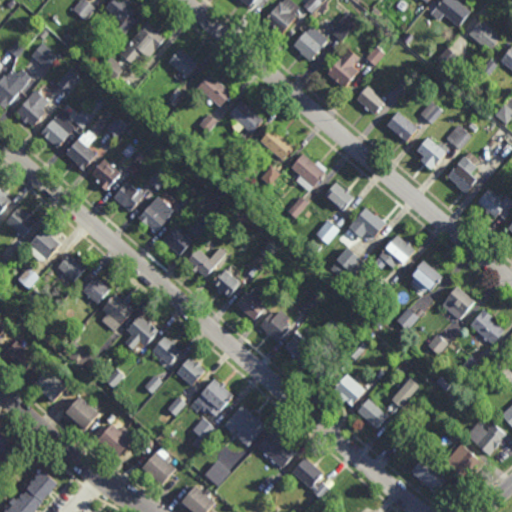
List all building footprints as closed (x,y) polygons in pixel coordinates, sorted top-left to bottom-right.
[(85,0),(96,8),(87,20),(73,9),(79,0),(85,0)] [(113,0),(115,0),(121,4),(123,0),(128,0),(131,2),(127,7),(132,11),(124,22),(107,9),(113,0)] [(268,0),(258,12),(243,0),(268,0)] [(282,32),(294,19),(288,14),(296,5),(289,0),(283,0),(267,19),(282,32)] [(320,0),(319,2),(320,3),(311,13),(310,12),(303,6),(303,5),(306,2),(307,0),(320,0)] [(443,0),(455,0),(470,12),(458,26),(436,9),(443,0)] [(377,15),(371,10),(374,6),(380,11),(377,15)] [(341,41),(330,31),(347,12),(351,16),(346,21),(353,28),(341,41)] [(480,21),(501,38),(490,51),(470,34),(480,21)] [(147,23),(168,39),(150,63),(141,57),(134,67),(128,63),(115,79),(103,70),(111,60),(116,64),(147,23)] [(312,60),(328,42),(310,27),(294,45),(312,60)] [(44,39),(39,36),(46,28),(50,32),(44,39)] [(17,57),(9,50),(18,40),(26,47),(17,57)] [(47,68),(32,55),(43,42),(58,55),(47,68)] [(375,65),(366,57),(376,45),(386,53),(375,65)] [(442,70),(434,62),(447,47),(456,55),(455,55),(442,70)] [(511,48),(511,70),(501,62),(511,48)] [(348,86),(358,72),(352,67),(359,58),(351,52),(342,63),(338,60),(326,76),(332,80),(335,76),(348,86)] [(178,53),(196,66),(186,80),(168,67),(178,53)] [(497,63),(489,60),(483,72),(492,75),(497,63)] [(0,97),(9,106),(32,79),(21,69),(16,75),(12,71),(5,79),(3,78),(0,81),(0,97)] [(83,78),(70,69),(58,84),(70,94),(83,78)] [(209,76),(232,95),(220,108),(198,90),(209,76)] [(401,98),(392,90),(402,78),(411,85),(401,98)] [(375,117),(386,103),(367,87),(355,100),(375,117)] [(62,104),(55,99),(63,88),(70,94),(62,104)] [(176,104),(174,105),(171,103),(173,100),(169,97),(177,88),(185,95),(176,104)] [(35,91),(49,104),(42,112),(46,115),(34,129),(16,114),(35,91)] [(83,128),(73,120),(84,108),(86,111),(98,97),(105,103),(83,128)] [(432,123),(431,123),(421,113),(420,113),(431,100),(443,110),(432,123)] [(511,116),(507,123),(496,114),(504,103),(505,104),(511,109),(511,116)] [(241,104),(263,122),(253,135),(231,117),(241,104)] [(59,150),(76,130),(67,122),(71,117),(63,110),(41,136),(59,150)] [(405,144),(417,129),(396,112),(384,128),(405,144)] [(209,133),(200,125),(209,114),(218,122),(209,133)] [(118,138),(107,129),(118,117),(128,126),(118,138)] [(474,132),(468,127),(472,122),(478,127),(474,132)] [(460,149),(453,142),(447,137),(458,124),(472,136),(460,149)] [(272,130),(294,149),(281,164),(259,144),(272,130)] [(83,171),(97,157),(88,148),(96,138),(89,131),(66,155),(83,171)] [(511,153),(506,160),(504,159),(493,149),(507,133),(511,137),(511,153)] [(431,174),(450,151),(442,144),(438,149),(426,139),(416,152),(425,159),(420,165),(431,174)] [(236,163),(230,157),(240,146),(246,153),(236,163)] [(134,168),(128,163),(138,152),(144,157),(134,168)] [(302,158),(314,167),(318,162),(329,172),(310,196),(297,185),(302,179),(292,170),(302,158)] [(105,162),(121,176),(107,193),(102,189),(105,185),(93,175),(105,162)] [(270,186),(261,178),(272,166),(281,175),(270,186)] [(464,195),(475,182),(459,167),(447,179),(464,195)] [(159,190),(149,182),(160,169),(170,177),(159,190)] [(342,212),(353,200),(335,185),(324,198),(342,212)] [(126,186),(141,200),(129,213),(114,199),(126,186)] [(195,198),(188,192),(193,187),(199,193),(195,198)] [(505,205),(494,217),(478,202),(489,190),(505,205)] [(0,193),(11,203),(0,214),(0,193)] [(181,212),(175,207),(184,197),(190,202),(181,212)] [(309,204),(296,218),(288,211),(302,197),(309,204)] [(157,236),(175,215),(157,198),(139,219),(157,236)] [(238,216),(234,212),(238,208),(242,212),(238,216)] [(18,209),(35,224),(24,238),(6,223),(18,209)] [(364,209),(386,226),(375,241),(366,234),(362,240),(349,230),(364,209)] [(205,234),(197,226),(207,215),(216,223),(205,234)] [(328,244),(317,234),(329,221),(340,231),(328,244)] [(175,227),(192,241),(180,256),(163,242),(175,227)] [(42,230),(59,244),(47,259),(30,244),(42,230)] [(396,238),(413,252),(402,266),(398,263),(393,270),(379,259),(396,238)] [(260,272),(245,259),(256,247),(271,260),(260,272)] [(349,270),(337,260),(347,247),(348,248),(360,258),(351,269),(349,270)] [(207,280),(216,270),(214,268),(225,255),(220,250),(208,262),(198,253),(188,263),(207,280)] [(298,259),(295,256),(300,251),(303,255),(298,259)] [(0,270),(0,254),(8,261),(0,270)] [(68,255),(85,269),(74,282),(57,268),(68,255)] [(339,276),(331,268),(337,262),(345,270),(339,276)] [(422,263),(443,279),(430,297),(409,282),(422,263)] [(28,290),(18,281),(29,269),(39,278),(28,290)] [(212,284),(224,271),(239,284),(228,298),(212,284)] [(95,277),(110,289),(97,303),(83,291),(95,277)] [(44,297),(39,293),(33,300),(27,295),(41,279),(51,289),(44,297)] [(380,304),(370,294),(380,282),(382,284),(390,291),(391,292),(380,304)] [(234,305),(252,286),(266,299),(260,305),(263,308),(250,321),(234,305)] [(455,289),(474,304),(460,322),(441,308),(455,289)] [(307,316),(302,312),(299,310),(313,294),(321,301),(307,316)] [(114,295),(132,311),(114,331),(103,321),(108,315),(102,310),(114,295)] [(406,331),(396,321),(408,308),(417,299),(419,300),(422,303),(413,313),(418,317),(419,318),(406,331)] [(260,326),(275,311),(293,330),(278,345),(260,326)] [(482,311),(490,318),(488,321),(504,333),(493,347),(468,328),(482,311)] [(138,316),(157,332),(144,348),(139,343),(132,351),(127,347),(134,338),(126,330),(138,316)] [(330,339),(321,332),(332,320),(340,328),(330,339)] [(438,355),(428,346),(437,335),(438,335),(448,343),(447,344),(438,355)] [(297,336),(314,351),(302,365),(285,349),(297,336)] [(165,337),(181,351),(168,366),(152,352),(165,337)] [(74,363),(63,352),(73,341),(84,351),(74,363)] [(355,360),(348,354),(360,341),(367,347),(355,360)] [(22,348),(26,344),(31,348),(28,352),(36,359),(21,376),(1,359),(15,342),(22,348)] [(495,375),(485,365),(494,355),(504,364),(495,375)] [(320,356),(336,371),(322,385),(306,370),(320,356)] [(482,367),(473,377),(462,367),(471,357),(472,358),(481,366),(482,367)] [(190,359),(205,372),(192,387),(177,374),(190,359)] [(114,388),(106,382),(117,369),(125,376),(114,388)] [(379,379),(375,376),(380,369),(384,373),(379,379)] [(56,377),(60,372),(64,377),(60,381),(68,388),(53,405),(33,386),(48,370),(56,377)] [(152,394),(145,387),(155,376),(162,382),(152,394)] [(343,376),(362,391),(350,406),(332,391),(343,376)] [(420,387),(411,378),(392,400),(401,408),(420,387)] [(213,379),(232,396),(214,416),(195,399),(213,379)] [(177,416),(169,409),(179,397),(187,404),(177,416)] [(464,405),(461,402),(466,397),(469,400),(464,405)] [(87,405),(91,400),(95,404),(91,408),(100,416),(85,433),(65,415),(80,398),(87,405)] [(367,398),(389,417),(377,431),(355,412),(367,398)] [(511,404),(511,430),(498,416),(511,404)] [(242,406),(265,426),(248,447),(224,427),(242,406)] [(206,442),(205,441),(199,449),(193,444),(200,436),(194,431),(204,419),(217,430),(206,442)] [(476,424),(489,435),(493,429),(506,440),(491,459),(465,438),(476,424)] [(120,432),(123,428),(127,431),(123,435),(132,443),(117,460),(98,442),(113,425),(120,432)] [(454,444),(443,433),(449,427),(460,437),(454,444)] [(272,432),(296,452),(281,469),(258,449),(272,432)] [(1,456),(0,456),(0,436),(9,444),(4,451),(5,452),(1,456)] [(458,449),(482,468),(476,475),(469,470),(464,479),(446,464),(458,449)] [(164,460),(168,455),(173,459),(169,464),(177,471),(162,488),(142,471),(157,454),(164,460)] [(423,456),(448,478),(433,496),(407,474),(423,456)] [(305,461),(320,474),(311,484),(318,490),(323,484),(329,490),(321,500),(314,495),(316,493),(311,489),(293,474),(305,461)] [(217,487),(205,476),(218,462),(230,473),(217,487)] [(55,484),(41,498),(42,499),(30,511),(0,511),(1,511),(3,511),(5,510),(3,508),(5,505),(7,507),(11,502),(8,499),(13,494),(16,496),(18,494),(19,495),(21,493),(20,492),(22,490),(22,491),(25,488),(26,486),(29,488),(31,486),(30,484),(32,482),(33,484),(36,480),(35,479),(37,477),(39,478),(43,473),(55,484)] [(267,493),(262,487),(270,479),(275,484),(267,493)] [(205,490),(208,487),(211,491),(209,494),(216,501),(206,511),(195,511),(187,504),(185,506),(182,504),(184,502),(181,499),(197,483),(205,490)]
